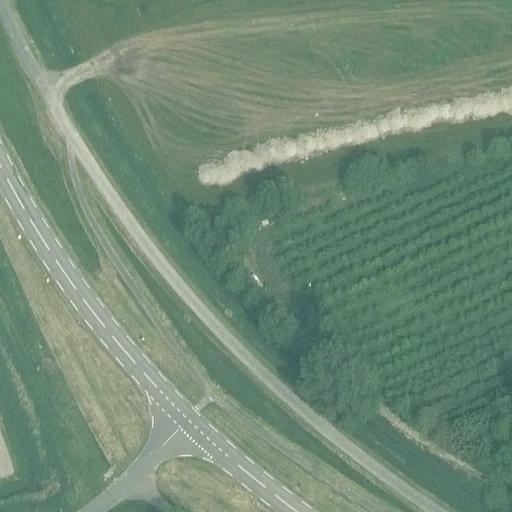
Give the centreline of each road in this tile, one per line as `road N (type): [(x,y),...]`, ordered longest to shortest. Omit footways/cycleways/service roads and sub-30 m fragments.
road 1 (unclassified): [(443,511),(370,463),(250,361),(164,270),(75,143),(0,0)]
road 2 (secondary): [(188,420),(75,289),(0,169)]
road 3 (secondary): [(188,420),(297,511)]
road 4 (unclassified): [(89,511),(188,420)]
